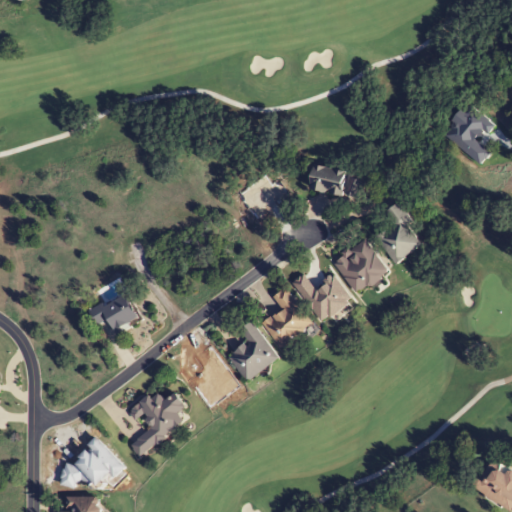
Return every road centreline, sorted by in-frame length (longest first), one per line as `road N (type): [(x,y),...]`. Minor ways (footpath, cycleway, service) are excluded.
road 1 (residential): [(32,421),(78,410),(308,233)]
road 2 (residential): [(0,320),(30,361),(32,511)]
